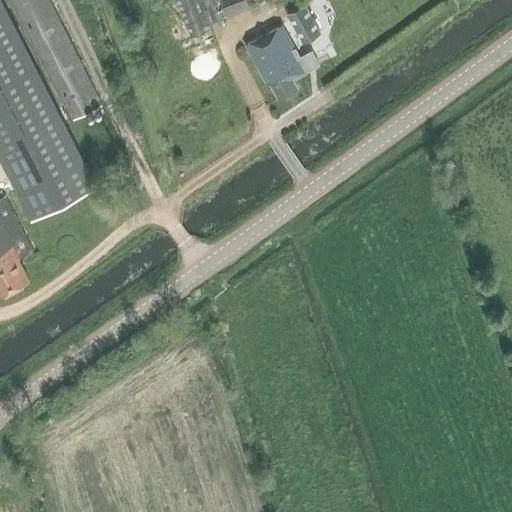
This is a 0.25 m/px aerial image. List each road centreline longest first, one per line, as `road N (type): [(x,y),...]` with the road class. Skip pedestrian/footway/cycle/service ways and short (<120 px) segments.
road 1 (tertiary): [(0,420),(511,48)]
road 2 (track): [(0,314),(56,286),(328,94)]
